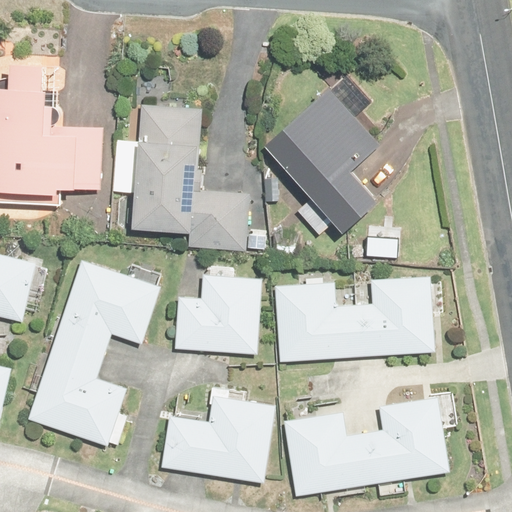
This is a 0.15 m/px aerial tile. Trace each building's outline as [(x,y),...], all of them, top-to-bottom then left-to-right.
[(0,212),(31,214),(31,213),(77,213),(77,144),(33,143),(34,71),(0,70),(0,212)] [(381,145),(329,87),(263,146),(340,233),(374,203),(349,174),(381,145)] [(202,107),(141,103),(133,229),(190,232),(190,246),(245,249),(248,196),(202,193),(203,169),(198,168),(202,107)] [(69,401),(86,354),(111,363),(132,309),(107,299),(107,298),(56,278),(0,427),(0,439),(48,457),(49,455),(86,466),(103,411),(69,401)] [(0,329),(10,283),(0,281),(0,329)] [(234,296),(173,293),(172,320),(149,318),(145,372),(226,378),(227,351),(232,352),(234,296)] [(343,324),(305,326),(305,304),(248,305),(249,384),(305,384),(305,381),(352,379),(352,378),(417,374),(412,295),(342,299),(343,324)] [(179,404),(178,440),(143,436),(137,489),(175,493),(175,499),(244,502),(249,408),(179,404)] [(313,428),(255,435),(264,511),(323,511),(322,507),(358,502),(359,507),(425,500),(417,418),(350,424),(353,450),(316,454),(313,428)]
